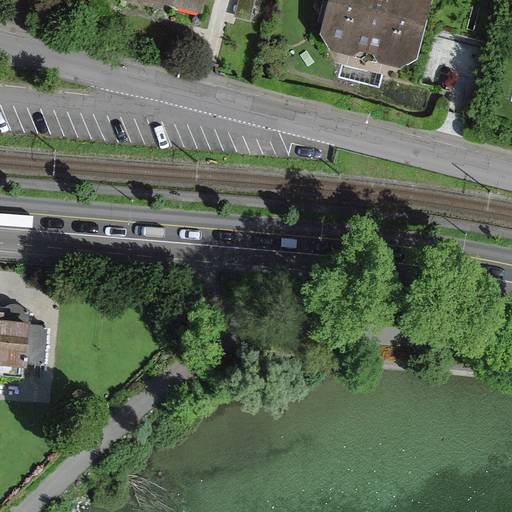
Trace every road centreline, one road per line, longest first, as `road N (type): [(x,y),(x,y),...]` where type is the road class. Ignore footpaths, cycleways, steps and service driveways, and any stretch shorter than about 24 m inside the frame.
road 1 (residential): [(0,50),(511,177)]
road 2 (primary): [(0,228),(372,259),(511,283)]
